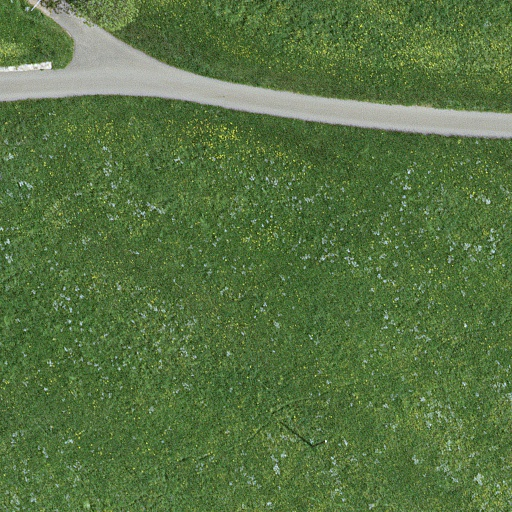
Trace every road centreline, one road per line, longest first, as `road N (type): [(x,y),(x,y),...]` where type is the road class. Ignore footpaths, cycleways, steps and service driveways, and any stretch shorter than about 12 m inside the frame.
road 1 (unclassified): [(511,123),(145,82),(0,84)]
road 2 (track): [(48,0),(145,82)]
